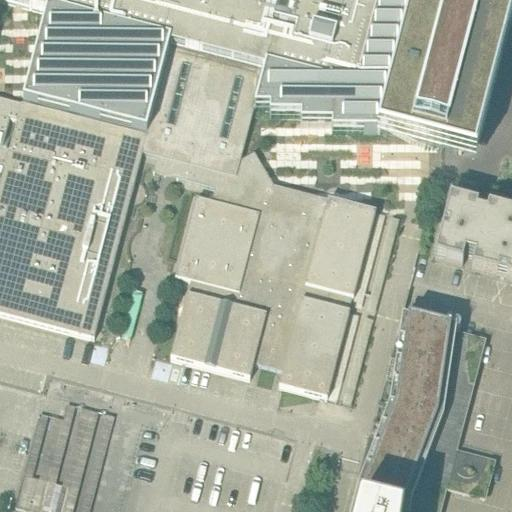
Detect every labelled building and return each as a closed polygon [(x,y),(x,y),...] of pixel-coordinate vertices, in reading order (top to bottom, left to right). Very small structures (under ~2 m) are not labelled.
[(0,0),(0,318),(93,342),(142,157),(156,160),(152,176),(165,179),(214,192),(211,206),(195,202),(174,281),(190,285),(170,362),(249,383),(253,367),(283,375),(279,390),(327,403),(349,316),(347,316),(351,302),(353,302),(375,215),(273,189),(254,156),(240,164),(254,112),(269,112),(269,120),(300,120),(300,128),(331,128),(331,136),(376,137),(475,163),(486,121),(511,20),(511,0),(411,0),(409,9),(382,3),(382,0),(0,0)] [(511,215),(483,208),(478,206),(477,208),(450,201),(434,260),(462,268),(465,257),(475,259),(471,272),(511,282),(511,215)] [(442,422),(455,336),(455,335),(456,333),(451,332),(450,332),(407,321),(402,319),(401,325),(388,408),(380,430),(376,442),(387,444),(387,445),(377,484),(370,483),(367,481),(361,480),(357,491),(351,511),(409,511),(411,505),(442,422)] [(60,421),(37,415),(15,511),(17,511),(90,511),(114,420),(64,407),(60,421)] [(377,484),(387,445),(387,444),(376,442),(369,440),(358,480),(361,480),(367,481),(370,483),(377,484)]
